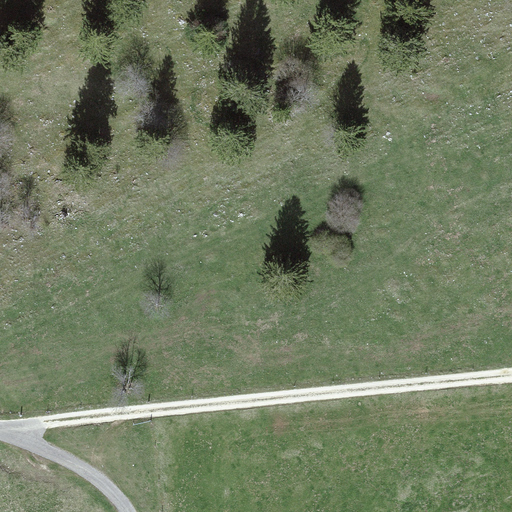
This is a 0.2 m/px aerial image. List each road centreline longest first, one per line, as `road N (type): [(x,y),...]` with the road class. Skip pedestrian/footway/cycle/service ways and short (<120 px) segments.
road 1 (track): [(4,433),(511,375)]
road 2 (unclassified): [(127,511),(68,459),(0,432)]
